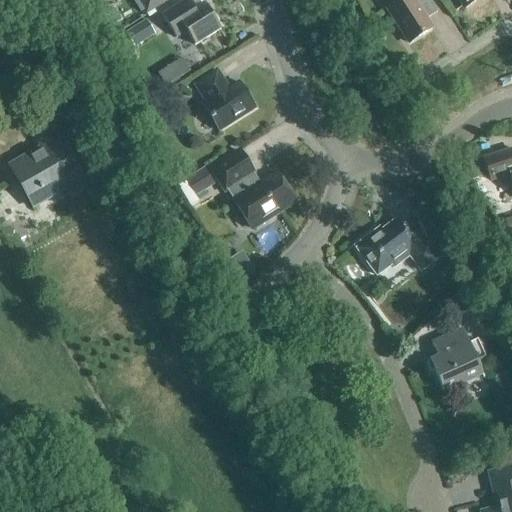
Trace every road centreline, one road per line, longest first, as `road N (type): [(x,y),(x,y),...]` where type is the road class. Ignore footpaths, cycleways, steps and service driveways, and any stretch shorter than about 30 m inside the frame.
road 1 (residential): [(344,511),(244,349),(258,298),(298,255)]
road 2 (residential): [(430,503),(425,446),(397,377),(346,300),(298,255)]
road 3 (residential): [(352,154),(307,118),(268,0)]
road 4 (residential): [(511,107),(420,160),(372,162),(352,154)]
road 5 (residential): [(114,130),(53,0)]
